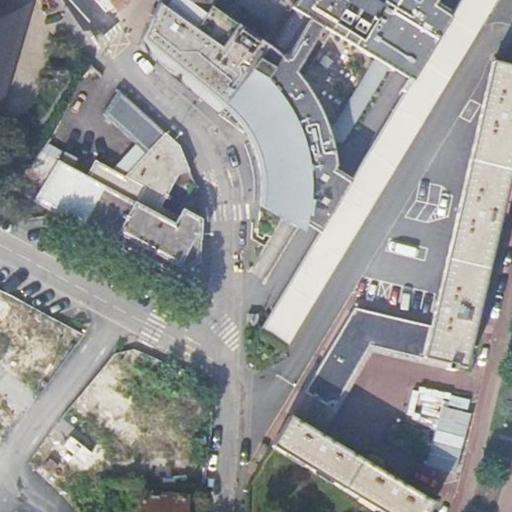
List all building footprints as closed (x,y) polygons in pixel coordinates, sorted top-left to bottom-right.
[(0,0),(0,109),(33,4),(20,0),(0,0)] [(103,0),(118,18),(127,11),(131,0),(103,0)] [(292,4),(286,0),(214,0),(205,14),(186,0),(172,0),(166,9),(158,3),(152,19),(153,20),(145,39),(160,52),(197,83),(224,106),(292,4)] [(186,0),(205,14),(214,0),(186,0)] [(261,206),(301,229),(303,224),(315,206),(311,203),(327,176),(331,178),(335,170),(337,168),(330,144),(340,142),(387,68),(395,74),(418,31),(417,30),(431,9),(435,0),(294,0),(292,4),(224,106),(222,108),(229,113),(235,120),(239,125),(242,130),(246,136),(253,148),(256,156),(258,162),(259,168),(261,174),(262,180),(262,185),(263,190),(261,206)] [(405,96),(357,175),(352,183),(320,236),(259,336),(284,350),(496,0),(463,0),(451,21),(405,96)] [(439,39),(451,21),(431,9),(417,30),(418,31),(395,74),(407,82),(434,37),(439,39)] [(400,94),(405,96),(439,39),(434,37),(407,82),(400,94)] [(455,368),(464,370),(511,163),(511,69),(492,65),(430,328),(423,359),(446,365),(445,371),(453,373),(455,368)] [(33,202),(174,277),(180,274),(199,263),(202,221),(183,210),(178,218),(158,207),(176,176),(190,172),(180,148),(131,102),(119,91),(104,114),(147,155),(125,177),(95,161),(91,168),(87,175),(58,159),(36,197),(33,202)] [(87,175),(91,168),(63,152),(58,159),(87,175)] [(315,206),(303,224),(320,236),(352,183),(335,170),(331,178),(327,176),(311,203),(315,206)] [(423,359),(430,328),(353,311),(304,395),(334,411),(370,348),(423,359)] [(248,315),(246,334),(257,334),(258,316),(248,315)] [(165,434),(205,438),(210,389),(204,387),(199,384),(195,379),(171,382),(165,434)] [(288,420),(270,449),(377,511),(429,511),(433,505),(288,420)] [(184,511),(185,500),(141,497),(139,511),(184,511)]
